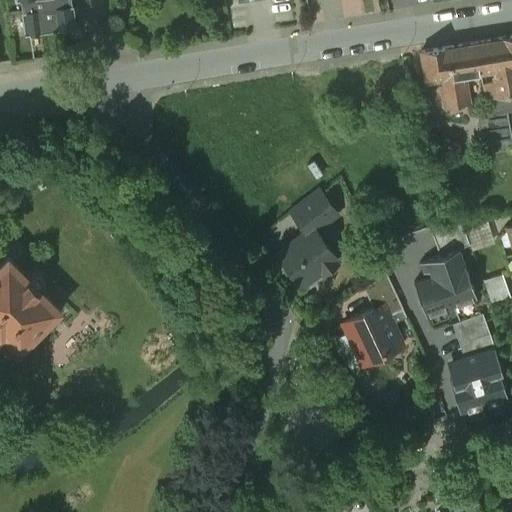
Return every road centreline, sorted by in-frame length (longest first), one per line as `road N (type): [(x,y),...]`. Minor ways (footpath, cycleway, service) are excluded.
road 1 (residential): [(109,80),(151,153),(268,302),(276,325),(234,511)]
road 2 (residential): [(109,80),(511,14)]
road 3 (residential): [(511,424),(398,455),(281,511)]
